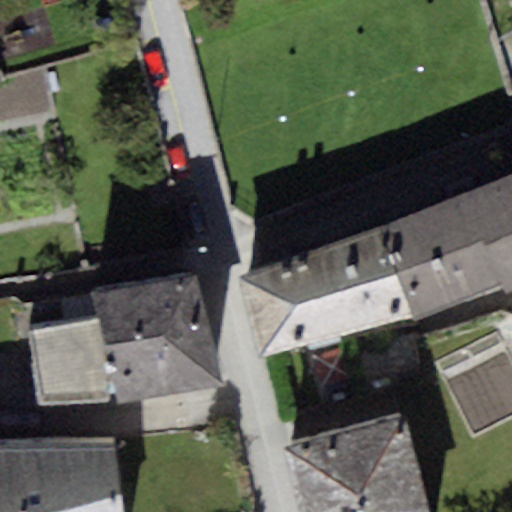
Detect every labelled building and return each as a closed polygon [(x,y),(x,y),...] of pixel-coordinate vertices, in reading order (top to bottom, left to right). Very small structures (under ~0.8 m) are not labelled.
[(511,176),(467,195),(382,227),(415,316),(417,321),(503,289),(506,297),(511,294),(511,176)] [(415,316),(382,227),(241,280),(259,358),(415,316)] [(225,389),(193,271),(92,293),(100,321),(30,332),(41,406),(118,395),(122,408),(225,389)] [(429,511),(403,412),(284,444),(302,511),(429,511)] [(0,511),(123,511),(121,493),(117,440),(0,444),(0,511)]
